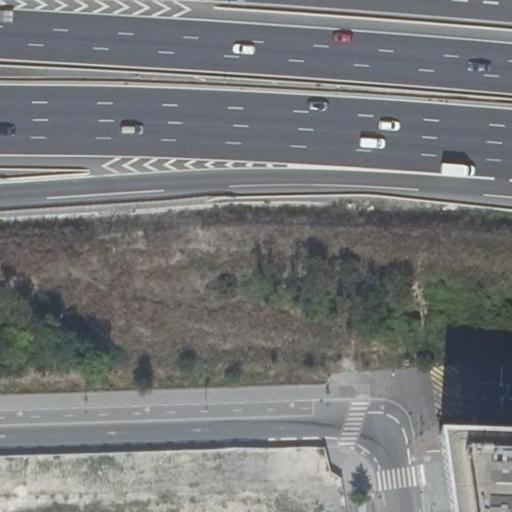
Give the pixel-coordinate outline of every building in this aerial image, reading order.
[(215,217),(216,190),(189,189),(188,216),(215,217)] [(393,204),(392,191),(332,191),(332,204),(393,204)] [(394,191),(395,211),(429,211),(429,191),(394,191)] [(90,224),(54,222),(53,241),(89,243),(90,224)] [(449,511),(511,511),(511,428),(437,425),(445,481),(449,511)] [(341,511),(331,446),(278,454),(281,479),(315,475),(320,511),(341,511)]
